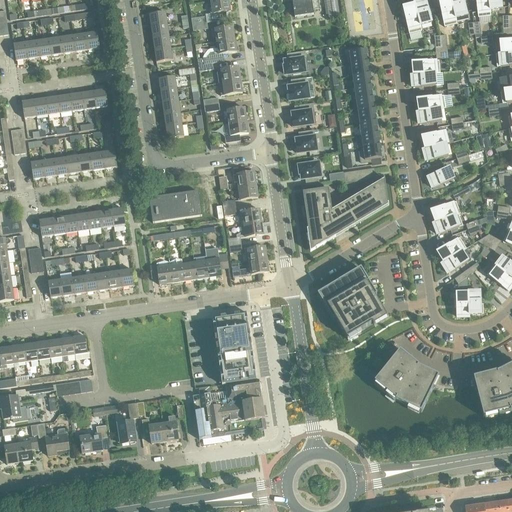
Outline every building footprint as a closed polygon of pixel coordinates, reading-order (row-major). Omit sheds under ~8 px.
[(212,14),(206,15),(206,18),(207,23),(227,21),(226,13),(230,12),(228,0),(225,0),(211,2),(212,14)] [(313,11),(319,10),(317,0),(315,0),(311,1),(292,3),(294,18),(314,16),(313,11)] [(323,0),(326,17),(339,15),(336,0),(323,0)] [(445,0),(438,2),(444,28),(456,25),(456,23),(450,0),(445,0)] [(463,0),(450,0),(456,23),(468,20),(463,0)] [(475,0),(478,18),(491,17),(490,11),(488,0),(475,0)] [(500,0),(488,0),(490,11),(502,9),(500,0)] [(426,1),(414,4),(414,6),(415,6),(420,26),(432,23),(426,1)] [(414,6),(403,9),(409,35),(422,32),(420,26),(415,6),(414,6)] [(150,15),(151,28),(167,25),(166,13),(150,15)] [(191,20),(192,26),(207,23),(206,18),(191,20)] [(208,30),(207,23),(192,26),(193,32),(208,30)] [(169,36),(167,25),(151,28),(153,39),(169,36)] [(216,37),(217,43),(234,41),(232,28),(215,30),(215,31),(211,32),(212,38),(216,37)] [(100,50),(97,33),(85,35),(87,52),(100,50)] [(75,53),(87,52),(85,35),(73,37),(75,53)] [(171,49),(169,36),(153,39),(155,51),(171,49)] [(61,38),(64,55),(75,53),(73,37),(61,38)] [(52,57),(64,55),(61,38),(50,40),(52,57)] [(52,57),(50,40),(38,42),(40,58),(52,57)] [(511,40),(500,42),(501,54),(501,55),(511,53),(511,40)] [(223,55),(236,53),(234,41),(217,43),(218,49),(208,51),(202,59),(197,60),(198,66),(213,64),(224,62),(223,55)] [(38,42),(26,43),(28,60),(40,58),(38,42)] [(13,45),(16,62),(28,60),(26,43),(13,45)] [(171,49),(155,51),(156,64),(173,61),(171,49)] [(355,50),(345,51),(347,66),(368,63),(366,51),(365,51),(355,52),(355,50)] [(300,75),(300,73),(305,72),(308,72),(305,52),(287,55),(288,61),(284,62),(285,67),(284,67),(285,75),(292,74),(293,76),(300,75)] [(501,54),(495,55),(496,68),(511,66),(511,53),(501,55),(501,54)] [(439,61),(412,64),(414,76),(431,74),(434,74),(434,75),(440,74),(439,61)] [(368,63),(347,66),(349,78),(352,78),(352,77),(369,75),(368,63)] [(214,71),(213,64),(198,66),(199,73),(214,71)] [(324,68),(321,73),(321,76),(329,75),(328,68),(324,68)] [(218,79),(219,84),(240,81),(238,69),(221,71),(217,72),(218,79)] [(414,76),(411,76),(413,89),(435,86),(434,75),(434,74),(431,74),(414,76)] [(369,75),(352,77),(352,78),(354,89),(371,87),(369,75)] [(511,77),(500,80),(502,91),(502,92),(511,90),(511,77)] [(159,80),(161,93),(177,90),(175,78),(159,80)] [(289,93),(288,93),(289,101),(309,99),(314,98),(311,78),(306,79),(291,81),(292,87),(288,88),(289,93)] [(337,80),(333,80),(334,87),(334,91),(343,90),(342,85),(338,86),(337,80)] [(224,96),(242,93),(240,81),(219,84),(221,97),(224,96)] [(354,89),(350,89),(352,102),(373,99),(371,87),(354,89)] [(179,102),(177,90),(161,93),(162,104),(179,102)] [(502,91),(500,92),(502,104),(502,105),(507,104),(511,103),(511,90),(502,92),(502,91)] [(93,93),(96,109),(108,108),(105,91),(93,93)] [(84,111),(96,109),(93,93),(81,95),(84,111)] [(70,96),(72,113),(84,111),(81,95),(70,96)] [(60,114),(72,113),(70,96),(58,98),(60,114)] [(444,96),(417,100),(419,112),(419,113),(440,110),(446,109),(444,96)] [(60,114),(58,98),(46,100),(48,116),(60,114)] [(203,101),(204,107),(219,105),(218,99),(203,101)] [(373,99),(352,102),(354,114),(375,111),(373,99)] [(46,100),(34,101),(36,118),(48,116),(46,100)] [(22,103),(24,120),(36,118),(34,101),(22,103)] [(180,114),(179,102),(162,104),(164,116),(180,114)] [(499,105),(487,106),(488,112),(500,110),(508,109),(507,104),(502,105),(502,104),(499,105)] [(205,113),(220,111),(219,105),(204,107),(205,113)] [(293,119),(291,119),(293,128),(315,124),(313,105),(294,107),(295,114),(292,114),(293,119)] [(228,118),(229,124),(246,122),(244,109),(227,111),(227,112),(223,113),(224,119),(228,118)] [(419,112),(417,113),(419,125),(442,122),(440,110),(419,113),(419,112)] [(375,111),(354,114),(356,126),(359,125),(376,123),(375,111)] [(166,128),(182,126),(180,114),(164,116),(166,128)] [(240,137),(248,135),(246,122),(229,124),(230,137),(224,138),(225,144),(241,142),(240,137)] [(376,123),(359,125),(361,136),(361,137),(378,134),(376,123)] [(184,138),(182,126),(166,128),(168,140),(184,138)] [(296,146),(295,147),(296,155),(317,152),(314,132),(298,134),(299,141),(296,141),(296,146)] [(444,132),(422,138),(425,149),(425,150),(445,145),(447,145),(447,144),(453,142),(450,132),(444,134),(444,132)] [(361,136),(357,137),(359,149),(380,146),(378,134),(361,137),(361,136)] [(488,135),(482,136),(485,149),(491,148),(488,135)] [(425,149),(423,150),(426,162),(448,157),(445,145),(425,150),(425,149)] [(495,150),(497,156),(508,150),(506,145),(495,150)] [(380,146),(359,149),(361,164),(371,163),(371,160),(382,158),(380,146)] [(466,151),(455,154),(457,160),(468,156),(466,151)] [(117,168),(115,152),(102,153),(105,170),(117,168)] [(468,156),(457,160),(458,165),(470,162),(483,158),(481,152),(468,156)] [(93,172),(105,170),(102,153),(90,155),(93,172)] [(93,172),(90,155),(78,157),(81,173),(93,172)] [(78,157),(67,159),(69,175),(81,173),(78,157)] [(69,175),(67,159),(55,160),(57,177),(69,175)] [(308,165),(298,166),(299,174),(300,174),(301,179),(304,179),(305,185),(319,183),(318,178),(321,177),(319,163),(313,164),(313,159),(308,159),(308,165)] [(55,160),(43,162),(45,179),(57,177),(55,160)] [(31,164),(33,180),(45,179),(43,162),(31,164)] [(234,184),(237,183),(238,189),(256,186),(254,173),(250,174),(249,168),(232,171),(234,184)] [(374,169),(343,173),(345,185),(376,180),(374,169)] [(449,169),(428,177),(432,189),(444,185),(445,187),(454,183),(449,169)] [(343,174),(329,176),(330,182),(344,180),(343,174)] [(228,190),(226,177),(218,179),(220,191),(228,190)] [(329,189),(302,193),(311,252),(388,206),(385,183),(332,215),(329,189)] [(258,199),(256,186),(238,189),(240,202),(258,199)] [(467,186),(452,194),(455,200),(470,191),(467,186)] [(152,224),(202,217),(198,192),(149,199),(152,224)] [(222,203),(223,210),(236,208),(234,201),(222,203)] [(456,202),(431,212),(435,223),(458,215),(460,215),(456,202)] [(237,216),(236,208),(223,210),(224,218),(237,216)] [(123,209),(122,210),(111,211),(113,228),(125,226),(123,209)] [(101,229),(113,228),(111,211),(99,213),(101,229)] [(243,220),(244,226),(261,223),(260,211),(242,214),(239,215),(240,221),(243,220)] [(101,229),(99,213),(87,215),(89,231),(101,229)] [(87,215),(75,216),(77,233),(89,231),(87,215)] [(435,223),(433,224),(438,236),(463,226),(458,215),(435,223)] [(77,233),(75,216),(63,218),(66,234),(77,233)] [(63,218),(51,220),(54,236),(66,234),(63,218)] [(477,221),(465,225),(467,230),(479,226),(487,223),(487,222),(486,218),(477,221)] [(39,222),(41,238),(54,236),(51,220),(39,222)] [(237,239),(240,238),(240,239),(245,238),(263,236),(261,223),(244,226),(240,226),(241,233),(236,236),(237,239)] [(479,226),(467,230),(469,236),(481,232),(479,226)] [(508,231),(502,243),(511,247),(511,233),(509,232),(508,231)] [(489,235),(483,239),(477,242),(485,246),(488,241),(491,236),(489,235)] [(501,242),(491,236),(488,241),(498,247),(501,242)] [(23,237),(17,237),(17,240),(18,250),(25,249),(23,237)] [(228,240),(228,247),(241,245),(240,239),(240,238),(237,239),(228,240)] [(460,239),(437,252),(443,263),(461,252),(466,249),(460,239)] [(495,252),(498,247),(488,241),(485,246),(495,252)] [(228,247),(229,254),(242,252),(241,245),(228,247)] [(248,257),(249,263),(267,260),(265,248),(247,251),(244,252),(245,257),(248,257)] [(217,249),(205,251),(205,257),(206,257),(209,279),(221,277),(220,270),(228,269),(226,255),(218,256),(217,249)] [(0,264),(9,264),(7,251),(0,252),(0,264)] [(443,263),(442,264),(448,275),(468,263),(461,252),(443,263)] [(205,257),(193,259),(194,264),(197,280),(209,279),(206,257),(205,257)] [(511,264),(503,257),(495,267),(511,279),(511,264)] [(176,260),(169,263),(172,284),(184,282),(182,265),(181,261),(176,260)] [(250,275),(269,273),(267,260),(249,263),(249,270),(239,271),(239,264),(231,265),(233,278),(240,277),(240,276),(250,275)] [(158,278),(159,286),(172,284),(169,263),(164,262),(157,264),(157,266),(150,267),(151,279),(152,279),(158,278)] [(477,263),(470,268),(474,273),(480,268),(477,263)] [(0,277),(11,276),(9,264),(0,264),(0,277)] [(184,282),(197,280),(194,264),(182,265),(184,282)] [(494,266),(486,276),(507,292),(511,285),(511,279),(495,267),(494,266)] [(470,268),(464,273),(467,277),(474,273),(470,268)] [(361,269),(317,295),(333,322),(336,321),(347,340),(372,325),(373,327),(387,318),(374,297),(377,296),(361,269)] [(134,286),(132,270),(119,272),(122,288),(134,286)] [(110,290),(122,288),(119,272),(108,274),(110,290)] [(467,277),(464,273),(454,279),(458,284),(467,277)] [(72,274),(59,276),(60,281),(62,297),(75,295),(72,279),(72,274)] [(110,290),(108,274),(96,276),(98,292),(110,290)] [(0,290),(12,288),(11,276),(0,277),(0,290)] [(96,276),(84,277),(86,293),(98,292),(96,276)] [(86,293),(84,277),(72,279),(75,295),(86,293)] [(48,283),(50,299),(62,297),(60,281),(48,283)] [(0,303),(14,301),(12,288),(0,290),(0,303)] [(469,295),(470,315),(483,315),(482,292),(469,293),(469,295)] [(469,295),(453,295),(454,305),(456,305),(456,318),(470,317),(470,315),(469,295)] [(221,317),(212,318),(214,331),(216,345),(218,359),(220,373),(222,385),(256,381),(254,368),(252,354),(250,340),(248,326),(246,313),(221,317)] [(85,337),(73,339),(75,356),(75,361),(91,359),(90,352),(88,352),(85,337)] [(75,356),(73,339),(60,341),(63,357),(62,358),(63,363),(68,362),(67,357),(75,356)] [(60,341),(48,342),(51,359),(62,358),(63,357),(60,341)] [(48,342),(36,344),(38,361),(51,359),(48,342)] [(38,361),(36,344),(23,346),(26,363),(38,361)] [(23,346),(11,348),(14,365),(26,363),(23,346)] [(0,369),(7,369),(6,366),(14,365),(11,348),(10,348),(10,347),(4,348),(4,349),(0,349),(0,369)] [(400,352),(374,383),(396,400),(395,402),(421,414),(439,377),(419,368),(419,367),(400,352)] [(497,373),(473,379),(483,418),(510,411),(510,412),(511,411),(511,365),(498,373),(497,373)] [(16,379),(3,381),(4,389),(17,387),(16,382),(16,379)] [(226,393),(210,395),(212,407),(220,406),(261,400),(259,380),(225,385),(226,393)] [(73,384),(67,384),(69,396),(75,395),(73,384)] [(20,391),(21,397),(56,392),(55,386),(20,391)] [(198,389),(199,396),(210,394),(209,388),(198,389)] [(224,437),(223,430),(220,406),(212,407),(210,395),(210,394),(199,396),(198,396),(200,409),(194,410),(199,441),(224,437)] [(0,410),(2,411),(3,420),(3,421),(5,420),(13,419),(13,424),(28,422),(26,408),(19,409),(18,397),(0,399),(0,410)] [(55,399),(48,400),(50,412),(57,411),(55,399)] [(266,430),(264,419),(261,400),(220,406),(223,430),(224,437),(264,432),(264,430),(266,430)] [(143,403),(136,404),(138,417),(145,416),(143,403)] [(138,419),(138,417),(136,404),(127,406),(130,420),(138,419)] [(176,407),(178,420),(185,419),(183,406),(176,407)] [(94,418),(104,417),(103,409),(93,411),(94,418)] [(168,418),(169,424),(162,425),(165,443),(178,441),(175,423),(174,417),(168,418)] [(151,445),(165,443),(162,425),(149,427),(148,420),(142,421),(144,438),(150,437),(151,445)] [(132,421),(117,424),(120,445),(135,443),(132,421)] [(58,436),(46,437),(44,425),(37,426),(38,436),(38,439),(45,438),(48,458),(56,456),(56,453),(69,451),(66,434),(66,431),(64,430),(58,431),(57,432),(58,436)] [(102,452),(100,440),(107,439),(105,426),(95,428),(97,436),(80,438),(82,455),(102,452)] [(15,429),(2,431),(3,437),(16,435),(15,429)] [(22,441),(23,445),(17,445),(20,464),(33,462),(30,447),(37,446),(36,439),(22,441)] [(7,466),(20,464),(17,445),(4,447),(7,466)] [(511,511),(511,500),(496,503),(497,510),(502,509),(502,511),(511,511)] [(496,503),(484,505),(484,511),(502,511),(502,509),(497,510),(496,503)]
